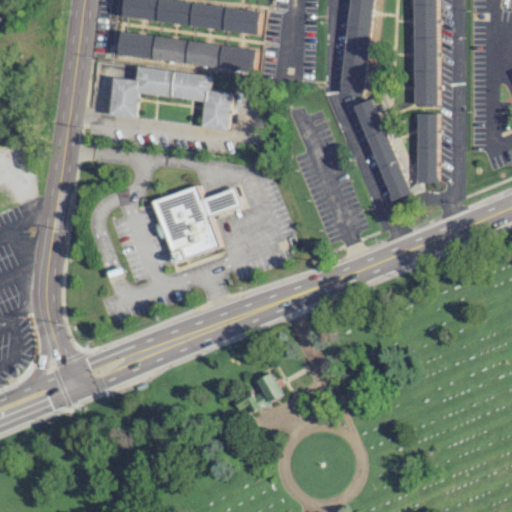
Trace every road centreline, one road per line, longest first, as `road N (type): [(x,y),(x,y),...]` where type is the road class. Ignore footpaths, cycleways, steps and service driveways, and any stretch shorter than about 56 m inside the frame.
road 1 (primary): [(149,349),(511,205)]
road 2 (primary): [(49,331),(45,266),(82,0)]
road 3 (primary): [(0,423),(116,376),(149,349)]
road 4 (primary): [(149,349),(111,353),(0,398)]
